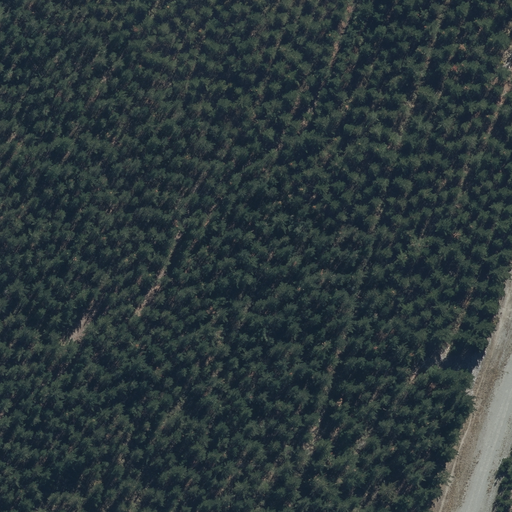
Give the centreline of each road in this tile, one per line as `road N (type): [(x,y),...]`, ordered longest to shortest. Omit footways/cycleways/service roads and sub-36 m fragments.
road 1 (track): [(359,0),(307,115),(200,202),(162,276),(92,319),(54,383),(0,414)]
road 2 (track): [(511,370),(460,511)]
